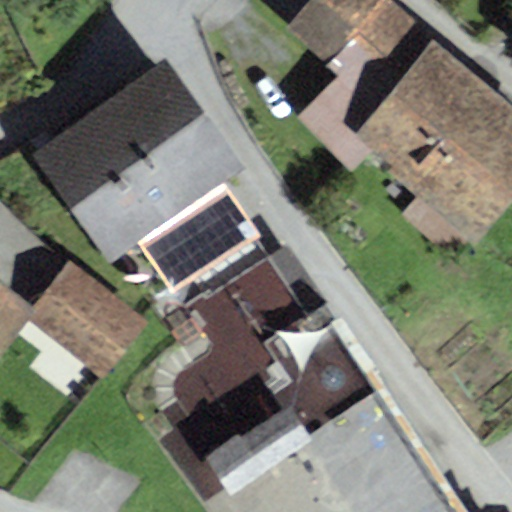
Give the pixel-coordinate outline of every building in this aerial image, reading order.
[(511,215),(511,110),(383,0),(320,0),(296,29),(354,78),(310,129),(368,179),(384,160),(428,198),(410,219),(467,268),(511,215)] [(168,76),(47,159),(113,255),(139,237),(175,289),(251,237),(214,185),(233,171),(168,76)] [(369,511),(461,511),(323,306),(306,318),(266,259),(190,309),(218,351),(175,380),(235,468),(307,420),(369,511)] [(165,332),(91,275),(52,325),(126,383),(165,332)] [(0,375),(46,320),(0,282),(0,375)]
